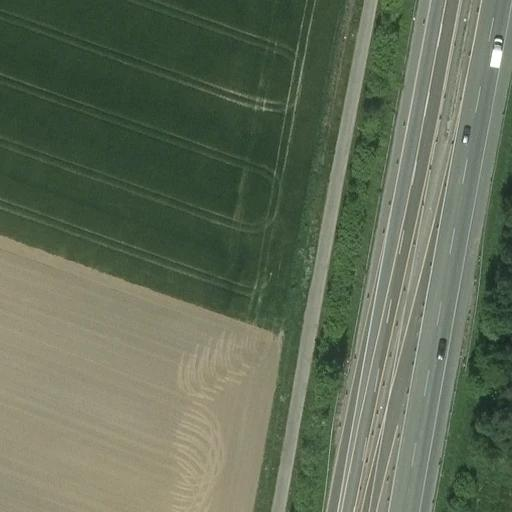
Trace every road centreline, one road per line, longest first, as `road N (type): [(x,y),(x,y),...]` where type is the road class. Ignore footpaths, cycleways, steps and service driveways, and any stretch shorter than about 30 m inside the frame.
road 1 (motorway): [(451,0),(357,511)]
road 2 (motorway): [(406,511),(499,0)]
road 3 (unclassified): [(374,0),(282,511)]
